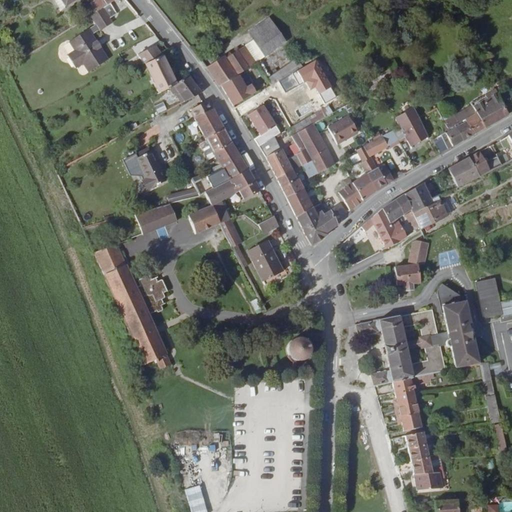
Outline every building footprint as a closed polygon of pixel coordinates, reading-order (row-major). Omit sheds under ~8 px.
[(68,0),(45,0),(59,17),(73,6),(68,0)] [(110,0),(95,0),(88,5),(93,12),(110,0)] [(274,23),(252,35),(266,59),(287,48),(274,23)] [(90,42),(94,39),(86,29),(68,42),(74,50),(66,56),(75,69),(83,63),(89,71),(108,58),(99,46),(95,49),(90,42)] [(99,46),(94,39),(90,42),(95,49),(99,46)] [(152,47),(135,61),(143,72),(157,97),(172,89),(176,87),(168,72),(160,56),(152,47)] [(256,67),(257,67),(246,48),(228,57),(208,67),(221,87),(256,67)] [(286,59),(283,53),(260,65),(264,72),(286,59)] [(287,61),(265,74),(268,79),(291,66),(287,61)] [(273,88),(301,71),(298,65),(269,81),(273,88)] [(389,83),(399,77),(395,70),(385,76),(389,83)] [(303,75),(301,71),(273,88),(269,90),(271,92),(303,75)] [(365,85),(369,93),(381,87),(389,83),(385,76),(384,75),(365,85)] [(176,87),(172,89),(181,105),(197,96),(186,78),(176,87)] [(495,122),(511,113),(498,88),(481,97),(495,122)] [(484,128),(495,122),(481,97),(471,104),(471,106),(473,109),(476,114),(477,116),(484,128)] [(164,102),(155,106),(158,113),(167,109),(164,102)] [(192,121),(198,131),(217,120),(206,102),(189,111),(194,120),(192,121)] [(290,131),(285,122),(278,126),(266,105),(249,114),(261,136),(254,140),(259,148),(274,140),(290,131)] [(316,124),(337,112),(333,106),(313,117),(316,124)] [(476,114),(473,109),(468,107),(441,123),(444,132),(454,126),(464,120),(476,114)] [(349,121),(342,109),(337,112),(316,124),(319,130),(324,127),(328,133),(349,121)] [(156,112),(147,117),(152,125),(160,120),(156,112)] [(472,134),(484,128),(477,116),(466,122),(472,134)] [(313,117),(295,128),(298,133),(316,124),(313,117)] [(198,131),(201,137),(212,157),(232,144),(217,120),(198,131)] [(462,141),(472,134),(466,122),(465,123),(464,120),(454,126),(462,141)] [(425,139),(415,121),(403,127),(394,133),(399,143),(408,138),(413,146),(425,139)] [(339,164),(319,130),(316,124),(298,133),(293,137),(297,143),(302,153),(307,150),(320,174),(339,164)] [(452,146),(462,141),(454,126),(444,132),(452,146)] [(452,146),(444,132),(439,135),(447,149),(452,146)] [(394,133),(375,143),(364,149),(369,159),(399,143),(394,133)] [(442,152),(447,149),(439,135),(434,138),(437,143),(442,152)] [(274,140),(259,148),(274,178),(290,170),(293,169),(289,160),(286,162),(274,140)] [(302,153),(297,143),(290,147),(296,156),(302,153)] [(232,144),(212,157),(215,162),(217,167),(219,171),(241,159),(232,144)] [(375,172),(369,159),(364,149),(356,154),(368,177),(375,172)] [(309,180),(320,174),(307,150),(302,153),(296,156),(304,171),(309,180)] [(504,167),(511,162),(511,161),(506,151),(497,156),(494,158),(496,160),(501,169),(501,168),(504,167)] [(484,167),(476,154),(467,159),(479,181),(501,169),(496,160),(484,167)] [(188,183),(195,195),(200,193),(247,169),(241,159),(219,171),(217,167),(205,174),(188,183)] [(479,181),(467,159),(447,171),(459,192),(479,181)] [(202,169),(205,174),(217,167),(215,162),(202,169)] [(136,193),(141,202),(160,191),(152,177),(149,179),(139,164),(126,172),(138,192),(136,193)] [(247,169),(200,193),(208,208),(216,222),(218,226),(227,221),(217,202),(235,193),(239,201),(259,190),(247,169)] [(375,172),(368,177),(365,179),(374,194),(390,184),(382,169),(375,172)] [(290,170),(274,178),(286,200),(304,192),(297,179),(295,180),(290,170)] [(351,188),(362,203),(374,194),(365,179),(351,188)] [(436,209),(434,206),(421,186),(401,199),(411,214),(412,215),(417,222),(429,214),(436,209)] [(338,196),(349,213),(362,203),(351,188),(338,196)] [(304,192),(286,200),(293,215),(311,205),(304,192)] [(138,204),(141,202),(136,193),(133,195),(138,204)] [(411,214),(401,199),(392,204),(401,219),(411,214)] [(389,227),(397,222),(401,219),(392,204),(380,212),(389,227)] [(436,224),(437,226),(448,220),(442,208),(439,204),(434,206),(436,209),(429,214),(436,224)] [(311,205),(293,215),(304,236),(302,237),(309,247),(327,238),(324,232),(335,226),(333,220),(338,218),(334,209),(322,215),(320,212),(316,215),(311,205)] [(132,219),(138,236),(173,222),(167,206),(132,219)] [(442,208),(448,220),(452,217),(446,206),(442,208)] [(208,208),(184,220),(191,235),(216,222),(208,208)] [(386,248),(407,239),(397,222),(389,227),(380,212),(368,219),(386,248)] [(417,222),(423,232),(436,224),(429,214),(417,222)] [(412,225),(417,222),(412,215),(405,219),(410,226),(412,225)] [(227,221),(218,226),(231,249),(240,244),(227,221)] [(417,235),(423,232),(417,222),(412,225),(417,235)] [(255,244),(275,233),(270,223),(250,233),(255,244)] [(511,240),(511,226),(499,228),(501,242),(511,240)] [(430,242),(425,242),(414,242),(406,264),(397,265),(399,282),(408,281),(410,287),(417,286),(416,279),(422,279),(421,264),(429,264),(430,242)] [(266,243),(247,253),(263,283),(282,273),(266,243)] [(111,250),(89,259),(101,282),(123,271),(111,250)] [(159,362),(161,368),(173,363),(149,320),(155,316),(159,318),(163,316),(164,315),(164,313),(160,306),(164,304),(165,302),(165,301),(165,300),(164,298),(168,295),(163,285),(162,284),(161,284),(157,286),(155,282),(151,284),(149,280),(137,286),(140,291),(135,294),(123,271),(101,282),(147,368),(159,362)] [(511,298),(499,302),(493,276),(472,281),(483,319),(503,314),(503,317),(511,314),(511,298)] [(450,374),(482,370),(475,343),(472,344),(471,342),(470,335),(469,334),(473,333),(471,327),(470,327),(465,306),(464,307),(463,304),(439,288),(428,294),(433,317),(435,316),(439,334),(442,346),(439,346),(439,348),(440,348),(440,349),(441,350),(442,350),(443,350),(450,374)] [(429,336),(424,312),(391,319),(395,333),(414,328),(417,342),(419,351),(423,364),(405,368),(408,380),(414,379),(440,375),(433,348),(429,336)] [(259,330),(257,325),(256,326),(253,319),(245,323),(250,332),(253,330),(254,332),(259,330)] [(395,333),(391,319),(355,326),(358,337),(378,334),(386,372),(370,375),(373,385),(390,382),(408,380),(405,368),(401,354),(400,349),(395,333)] [(439,334),(429,336),(433,348),(439,346),(442,346),(439,334)] [(294,342),(292,342),(291,342),(290,343),(288,343),(287,344),(286,345),(285,346),(284,348),(284,349),(283,350),(283,352),(283,353),(283,355),(283,356),(284,357),(285,358),(285,360),(286,361),(287,362),(288,363),(290,363),(291,364),(292,364),(294,364),(295,364),(297,364),(298,364),(299,363),(300,362),(302,362),(303,360),(304,360),(304,358),(305,357),(305,356),(306,354),(306,353),(306,352),(305,350),(305,349),(304,347),(303,346),(303,345),(301,344),(300,343),(299,343),(298,342),(296,342),(295,342),(294,342)] [(414,344),(400,349),(401,354),(416,350),(416,352),(419,351),(417,342),(414,342),(414,344)] [(494,383),(493,369),(483,369),(486,384),(494,383)] [(408,380),(390,382),(394,394),(412,392),(414,392),(415,387),(414,379),(408,380)] [(498,404),(496,389),(488,389),(490,405),(498,404)] [(412,392),(394,394),(397,407),(415,405),(412,392)] [(501,418),(498,404),(490,405),(487,405),(489,419),(501,418)] [(415,405),(397,407),(400,419),(418,417),(415,405)] [(421,430),(418,417),(400,419),(403,432),(421,430)] [(501,423),(501,418),(489,419),(491,432),(503,431),(501,423)] [(409,451),(426,449),(424,438),(424,436),(403,438),(406,451),(409,451)] [(429,461),(426,449),(409,451),(406,451),(394,452),(397,464),(412,463),(429,461)] [(432,474),(429,461),(412,463),(397,464),(400,472),(414,471),(415,474),(432,474)] [(440,461),(429,461),(432,474),(442,473),(440,461)] [(442,473),(432,474),(435,490),(445,490),(442,473)] [(435,490),(432,474),(415,474),(419,489),(435,490)] [(455,511),(456,501),(431,500),(430,511),(455,511)] [(480,511),(481,501),(472,501),(471,511),(480,511)]
